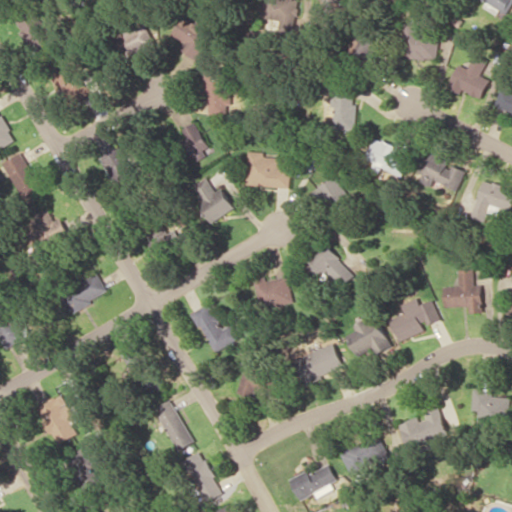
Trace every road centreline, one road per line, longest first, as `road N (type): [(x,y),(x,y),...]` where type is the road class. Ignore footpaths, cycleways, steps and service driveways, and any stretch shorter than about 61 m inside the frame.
road 1 (residential): [(269,511),(60,147),(0,59)]
road 2 (residential): [(0,392),(283,224)]
road 3 (residential): [(237,451),(453,349),(511,350)]
